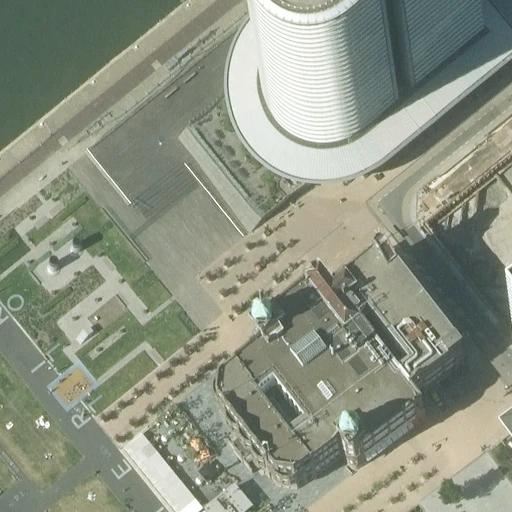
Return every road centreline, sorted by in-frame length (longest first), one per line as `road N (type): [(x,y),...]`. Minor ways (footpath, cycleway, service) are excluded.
road 1 (tertiary): [(381,200),(511,369)]
road 2 (tertiary): [(511,94),(381,200)]
road 3 (unknown): [(412,241),(431,212),(511,150)]
